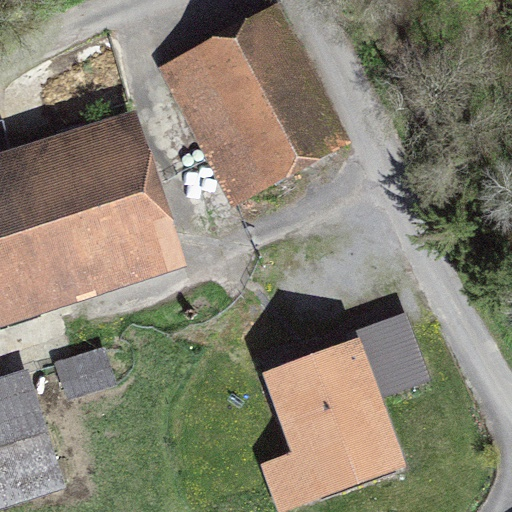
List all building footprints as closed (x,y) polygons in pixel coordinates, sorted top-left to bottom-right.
[(209,56),(170,77),(231,190),(324,141),(264,29),(210,58),(209,56)] [(129,151),(0,191),(0,306),(15,302),(10,287),(158,240),(129,151)] [(367,330),(388,400),(433,387),(411,317),(367,330)] [(102,351),(60,364),(70,396),(112,383),(102,351)] [(317,487),(391,460),(353,353),(277,380),(317,487)] [(0,503),(55,485),(21,377),(0,383),(0,503)]
